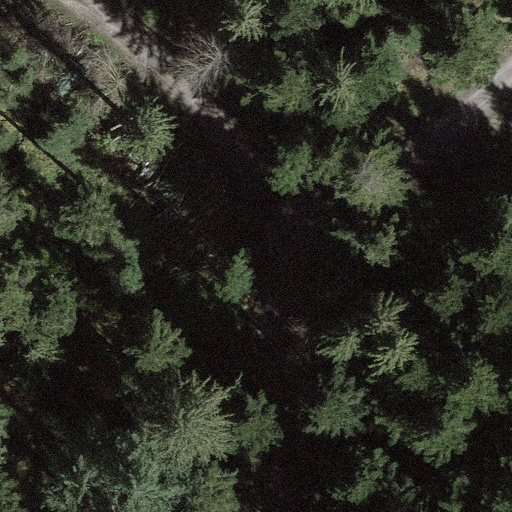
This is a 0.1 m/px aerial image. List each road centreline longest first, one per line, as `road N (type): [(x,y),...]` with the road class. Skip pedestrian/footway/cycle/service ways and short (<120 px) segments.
road 1 (track): [(511,76),(331,205),(285,261),(266,357),(278,511)]
road 2 (track): [(66,0),(156,77),(285,261)]
